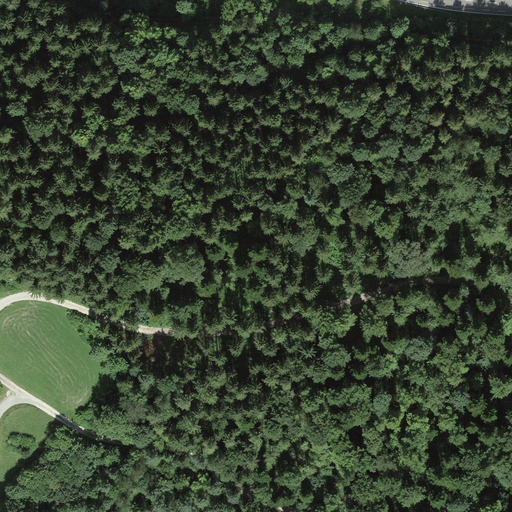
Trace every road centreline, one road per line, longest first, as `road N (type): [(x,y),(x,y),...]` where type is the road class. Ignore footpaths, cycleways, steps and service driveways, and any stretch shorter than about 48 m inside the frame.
road 1 (track): [(0,98),(163,111),(410,35),(511,42)]
road 2 (track): [(0,306),(47,298),(151,329),(222,332),(405,284),(511,278)]
road 3 (track): [(405,284),(216,295),(141,276),(86,251)]
road 4 (track): [(0,408),(25,396),(102,435),(183,450),(297,511)]
road 5 (track): [(79,0),(121,16),(186,21),(320,10)]
road 6 (track): [(511,264),(402,210)]
